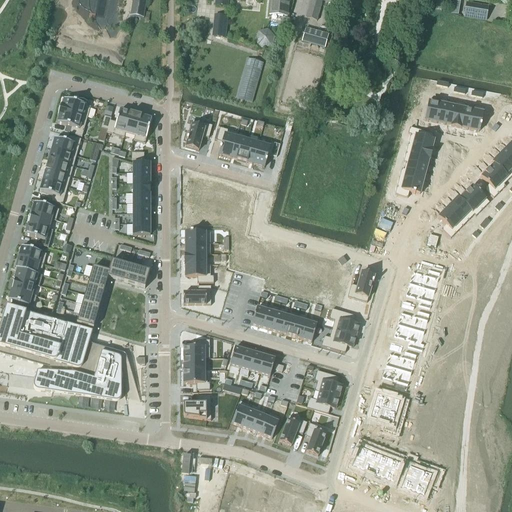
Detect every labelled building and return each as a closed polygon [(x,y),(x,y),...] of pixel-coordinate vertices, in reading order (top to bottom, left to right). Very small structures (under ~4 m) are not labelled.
[(132,0),(130,17),(143,19),(145,0),(132,0)] [(270,0),(269,15),(282,17),(283,7),(292,8),(292,0),(270,0)] [(310,0),(306,19),(316,22),(322,0),(310,0)] [(453,1),(451,15),(458,16),(460,3),(453,1)] [(463,18),(485,22),(488,7),(466,4),(463,18)] [(214,15),(213,37),(227,38),(228,15),(214,15)] [(301,43),(324,49),(328,36),(305,29),(301,43)] [(257,48),(273,47),(272,30),(256,30),(257,48)] [(262,64),(247,60),(236,99),(251,103),(262,64)] [(60,107),(59,112),(87,120),(90,108),(86,107),(87,103),(84,102),(81,101),(78,100),(76,105),(74,104),(64,101),(62,107),(60,107)] [(429,100),(425,122),(427,122),(427,123),(428,123),(428,122),(435,124),(439,103),(438,102),(429,100)] [(439,103),(435,124),(436,124),(436,125),(437,124),(443,125),(447,104),(448,104),(448,102),(439,100),(438,102),(439,103)] [(447,104),(443,125),(444,126),(445,126),(450,127),(451,127),(455,106),(448,104),(447,104)] [(450,127),(450,128),(461,130),(461,129),(460,129),(464,110),(465,110),(466,106),(455,104),(455,106),(451,127),(450,127)] [(472,112),(469,131),(475,132),(475,133),(476,133),(476,132),(478,133),(479,128),(480,128),(481,126),(480,126),(483,109),(473,107),(472,112)] [(464,110),(460,129),(461,129),(467,130),(466,131),(467,131),(467,130),(469,131),(472,112),(465,110),(464,110)] [(58,121),(57,125),(71,129),(69,135),(81,139),(87,120),(59,112),(57,118),(59,119),(58,121)] [(107,132),(106,135),(113,137),(123,139),(124,140),(125,135),(124,135),(130,115),(119,112),(117,118),(116,123),(116,124),(113,123),(110,122),(107,132)] [(130,115),(124,135),(125,135),(134,138),(135,138),(140,117),(130,115)] [(134,138),(133,142),(142,145),(144,145),(145,145),(147,137),(148,137),(150,130),(149,130),(150,126),(151,121),(140,117),(135,138),(134,138)] [(103,122),(100,130),(107,132),(110,122),(111,120),(104,118),(103,122)] [(186,143),(185,149),(185,150),(191,151),(191,150),(195,151),(198,152),(200,147),(200,146),(202,138),(208,140),(212,127),(202,125),(192,122),(191,127),(189,134),(187,133),(185,141),(186,141),(186,143)] [(219,130),(216,142),(222,144),(220,150),(219,152),(220,152),(219,157),(220,157),(220,158),(221,158),(221,157),(230,160),(236,139),(238,135),(228,132),(219,130)] [(410,136),(408,146),(431,152),(432,152),(431,152),(433,145),(433,144),(434,142),(432,141),(427,140),(424,139),(420,138),(416,137),(415,137),(415,138),(412,137),(410,136)] [(54,140),(51,151),(76,158),(81,141),(68,137),(66,144),(63,143),(59,142),(54,140)] [(236,139),(230,160),(230,161),(231,161),(231,160),(235,162),(236,162),(236,163),(238,163),(239,164),(241,164),(247,142),(236,139)] [(247,142),(241,164),(242,165),(242,164),(245,165),(246,164),(247,165),(251,166),(252,167),(252,166),(258,145),(247,142)] [(258,145),(252,166),(261,169),(262,169),(263,169),(264,167),(265,165),(266,165),(266,163),(265,162),(267,156),(273,158),(277,146),(270,144),(268,148),(258,145)] [(408,146),(405,155),(429,161),(431,152),(408,146)] [(51,151),(48,161),(73,168),(76,158),(51,151)] [(511,159),(504,152),(498,158),(511,171),(511,159)] [(405,155),(403,163),(405,164),(426,169),(427,168),(428,167),(427,167),(428,161),(429,162),(429,161),(405,155)] [(511,171),(498,158),(492,164),(493,166),(494,165),(509,180),(511,177),(511,171)] [(48,161),(45,172),(70,179),(73,168),(48,161)] [(403,171),(403,172),(424,177),(425,176),(425,175),(426,169),(405,164),(403,171)] [(150,165),(132,165),(132,175),(150,175),(150,165)] [(493,166),(488,171),(503,186),(509,180),(494,165),(493,166)] [(401,171),(399,179),(422,185),(422,184),(423,184),(423,183),(423,181),(424,177),(403,172),(403,171),(401,171)] [(488,171),(480,179),(488,186),(484,191),(493,200),(505,188),(503,186),(488,171)] [(45,172),(42,182),(67,189),(70,179),(45,172)] [(126,175),(126,185),(132,185),(149,185),(150,175),(132,175),(126,175)] [(186,175),(181,193),(191,196),(197,178),(186,175)] [(197,178),(191,196),(199,198),(205,180),(197,178)] [(399,179),(395,195),(407,199),(409,192),(412,193),(412,194),(415,195),(415,194),(419,195),(420,193),(421,193),(421,192),(420,192),(421,189),(422,189),(422,188),(421,188),(422,185),(399,179)] [(205,180),(199,198),(209,201),(215,183),(205,180)] [(42,182),(39,193),(51,197),(49,203),(55,204),(62,206),(67,189),(42,182)] [(149,185),(132,185),(132,196),(149,196),(149,185)] [(472,187),(465,195),(482,211),(489,204),(480,195),(472,187)] [(233,191),(230,201),(249,206),(251,196),(247,195),(247,194),(245,193),(244,194),(233,191)] [(459,200),(459,201),(474,216),(475,218),(482,211),(465,195),(459,200)] [(149,196),(132,196),(132,206),(150,206),(149,196)] [(457,199),(451,205),(468,222),(474,216),(459,201),(459,200),(457,199)] [(230,201),(228,209),(246,214),(249,206),(230,201)] [(34,204),(31,215),(51,221),(53,222),(55,223),(59,211),(34,204)] [(451,205),(445,211),(462,228),(468,222),(451,205)] [(150,206),(132,206),(132,216),(150,216),(150,206)] [(228,209),(225,219),(244,224),(247,214),(246,214),(228,209)] [(445,211),(438,219),(445,226),(441,231),(450,240),(462,228),(445,211)] [(31,215),(28,226),(48,231),(50,232),(50,231),(53,222),(51,221),(31,215)] [(150,216),(132,216),(132,226),(150,226),(150,216)] [(28,226),(25,236),(37,240),(35,246),(47,249),(48,250),(50,243),(52,235),(53,232),(50,231),(50,232),(48,231),(28,226)] [(132,227),(126,227),(126,236),(132,236),(132,237),(150,237),(150,226),(132,226),(132,227)] [(185,237),(184,237),(184,238),(185,238),(185,246),(210,246),(210,235),(205,235),(192,235),(192,234),(190,234),(190,235),(185,235),(185,237)] [(234,244),(231,255),(241,258),(246,239),(236,237),(235,241),(234,241),(233,243),(234,244)] [(438,239),(429,237),(426,246),(434,248),(435,249),(438,239)] [(246,239),(241,258),(249,260),(254,242),(246,239)] [(254,242),(249,260),(259,263),(264,244),(254,241),(254,242)] [(185,248),(184,248),(184,249),(185,249),(185,256),(185,257),(207,257),(210,257),(210,256),(210,246),(185,246),(185,248)] [(20,254),(18,259),(43,266),(46,256),(25,250),(20,248),(20,249),(18,254),(20,254)] [(275,249),(270,268),(280,271),(285,252),(275,249)] [(285,252),(280,271),(288,273),(293,254),(285,252)] [(293,254),(288,273),(298,276),(303,257),(293,254)] [(185,256),(184,256),(184,268),(185,268),(185,267),(207,267),(207,257),(185,257),(185,256)] [(16,264),(14,270),(17,271),(40,277),(43,266),(18,259),(17,264),(16,264)] [(315,261),(310,280),(320,283),(325,264),(315,261)] [(109,274),(107,279),(116,282),(121,265),(111,262),(108,273),(109,274)] [(325,264),(320,283),(328,285),(333,266),(325,264)] [(121,265),(116,282),(124,284),(125,284),(130,268),(121,265)] [(333,266),(328,285),(338,288),(343,269),(333,266)] [(86,267),(83,277),(90,278),(89,279),(106,283),(107,279),(109,274),(108,273),(86,267)] [(185,275),(184,275),(184,276),(185,276),(185,279),(197,279),(197,285),(213,285),(213,278),(210,278),(210,267),(207,267),(185,267),(185,268),(185,275)] [(130,268),(125,284),(135,287),(139,270),(130,268)] [(139,270),(135,287),(144,290),(149,273),(139,270)] [(17,271),(14,281),(36,287),(36,288),(39,288),(41,279),(42,277),(40,277),(17,271)] [(409,284),(408,286),(434,293),(440,275),(425,271),(425,272),(427,272),(426,278),(424,277),(424,278),(421,277),(412,274),(411,276),(410,279),(409,282),(409,284)] [(351,286),(347,299),(366,304),(370,293),(371,293),(372,292),(374,286),(373,285),(373,284),(372,283),(374,277),(364,274),(364,275),(361,274),(359,280),(359,279),(358,280),(359,280),(359,281),(358,283),(357,286),(357,288),(351,286)] [(89,279),(87,288),(104,293),(106,283),(89,279)] [(14,281),(11,291),(34,298),(34,297),(36,289),(36,288),(36,287),(14,281)] [(406,294),(405,298),(414,301),(414,300),(417,301),(419,302),(418,303),(419,303),(418,307),(417,307),(415,307),(429,312),(434,293),(408,286),(408,287),(406,294)] [(87,288),(84,297),(101,302),(103,295),(104,293),(87,288)] [(197,295),(183,295),(183,307),(205,307),(210,307),(210,295),(210,288),(197,288),(197,295)] [(11,291),(8,302),(12,303),(33,309),(36,298),(34,297),(34,298),(11,291)] [(78,296),(75,304),(82,306),(98,311),(99,309),(101,302),(84,297),(78,296)] [(82,306),(79,315),(96,320),(98,311),(82,306)] [(0,355),(10,358),(37,366),(39,366),(36,373),(33,385),(33,386),(33,387),(33,388),(33,389),(34,390),(34,391),(35,391),(36,392),(37,392),(37,393),(40,393),(52,395),(82,399),(114,404),(116,404),(117,404),(117,403),(118,403),(119,403),(119,402),(120,401),(120,400),(121,399),(121,398),(121,394),(121,363),(121,362),(120,361),(120,360),(119,359),(118,359),(118,358),(117,358),(101,353),(102,349),(88,346),(92,333),(89,333),(6,309),(5,311),(0,328),(0,355)] [(256,309),(251,327),(261,330),(267,312),(256,309)] [(331,311),(329,321),(334,322),(331,331),(355,338),(358,328),(358,326),(353,325),(355,318),(331,311)] [(267,312),(261,330),(271,333),(276,315),(267,312)] [(397,325),(396,327),(424,335),(429,317),(417,313),(416,314),(417,314),(416,319),(415,319),(412,318),(412,319),(410,318),(400,315),(399,317),(398,321),(397,324),(397,326),(397,325)] [(79,315),(76,325),(93,330),(96,320),(79,315)] [(276,315),(271,333),(281,336),(286,318),(276,315)] [(286,318),(281,336),(291,338),(296,321),(286,318)] [(296,321),(291,338),(301,341),(306,323),(296,321)] [(306,323),(301,341),(311,344),(316,326),(306,323)] [(393,337),(393,339),(403,342),(405,342),(408,343),(406,349),(422,354),(424,347),(421,346),(424,335),(396,327),(396,328),(396,330),(395,330),(395,333),(394,337),(393,337)] [(324,338),(321,348),(344,355),(346,348),(352,349),(355,338),(331,331),(329,340),(324,338)] [(196,348),(183,348),(183,349),(183,361),(204,361),(209,361),(209,349),(209,342),(196,342),(196,348)] [(234,349),(229,367),(239,370),(245,352),(234,349)] [(245,352),(239,370),(249,373),(254,355),(245,352)] [(385,366),(384,368),(411,375),(416,357),(402,353),(402,354),(403,354),(402,360),(400,359),(400,360),(397,359),(388,356),(387,358),(388,358),(387,360),(387,361),(386,361),(386,364),(386,365),(385,366)] [(254,355),(249,373),(259,376),(264,358),(254,355)] [(264,358),(259,376),(269,379),(274,363),(274,361),(264,358)] [(204,361),(183,361),(183,373),(204,373),(204,372),(204,361)] [(382,378),(381,380),(391,383),(391,382),(393,383),(395,384),(393,390),(392,389),(392,390),(406,394),(411,375),(384,368),(384,369),(383,374),(382,376),(382,378)] [(204,373),(183,373),(183,385),(196,385),(196,392),(208,392),(209,392),(209,390),(209,385),(207,385),(207,372),(204,372),(204,373)] [(317,373),(314,383),(317,384),(314,393),(319,394),(338,399),(341,388),(336,386),(338,379),(317,373)] [(309,400),(306,410),(327,416),(329,409),(335,411),(338,399),(319,394),(316,402),(309,400)] [(376,397),(373,409),(400,417),(404,406),(406,399),(393,395),(391,402),(376,397)] [(197,406),(183,406),(183,417),(183,418),(183,419),(184,419),(185,419),(188,420),(210,423),(210,398),(197,398),(197,406)] [(238,408),(231,425),(242,429),(248,412),(249,412),(251,408),(239,403),(238,408)] [(373,409),(369,421),(384,426),(383,432),(395,435),(397,429),(400,417),(373,409)] [(248,412),(242,429),(251,433),(258,416),(249,412),(248,412)] [(267,419),(261,437),(271,441),(278,423),(280,419),(269,415),(267,419)] [(258,416),(251,433),(261,437),(267,419),(258,416)] [(287,422),(279,443),(291,448),(296,434),(302,437),(306,425),(306,424),(289,418),(287,422)] [(309,426),(305,438),(311,440),(305,454),(317,458),(324,439),(325,437),(327,432),(315,428),(309,426)] [(354,463),(351,469),(362,473),(371,449),(361,445),(359,450),(356,456),(355,455),(352,462),(354,463)] [(324,449),(321,457),(326,459),(329,452),(324,449)] [(371,449),(362,473),(372,477),(381,453),(371,449)] [(381,453),(372,477),(382,481),(391,457),(381,453)] [(391,457),(382,481),(393,485),(400,466),(402,461),(401,461),(391,457)] [(400,474),(406,476),(401,490),(412,494),(422,469),(411,465),(412,462),(406,459),(405,459),(403,467),(400,474)] [(422,469),(412,494),(423,499),(428,485),(434,487),(439,476),(439,475),(432,473),(422,469)] [(228,485),(226,491),(240,495),(238,501),(251,505),(253,498),(248,497),(251,484),(244,482),(245,480),(237,478),(237,479),(235,479),(234,479),(230,478),(229,478),(228,478),(226,485),(228,485)] [(270,506),(268,511),(287,511),(293,499),(282,495),(276,508),(270,506)] [(293,499),(287,511),(300,511),(304,504),(293,499)]
